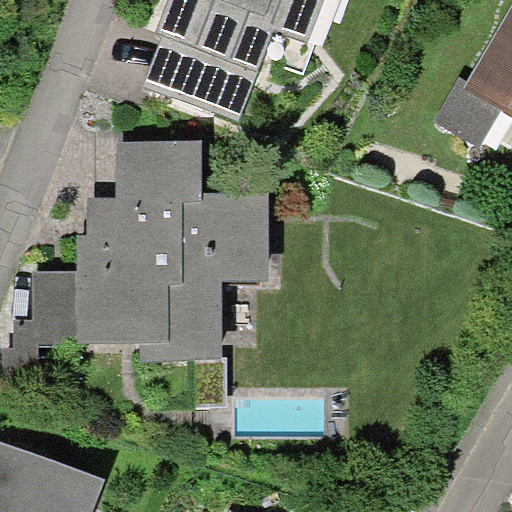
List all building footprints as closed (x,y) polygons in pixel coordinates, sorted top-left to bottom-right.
[(331,0),(170,0),(158,35),(164,38),(259,75),(263,62),(302,77),(331,0)] [(511,10),(469,83),(465,89),(500,109),(511,116),(511,10)] [(259,75),(164,38),(144,89),(238,127),(259,75)] [(479,149),(500,109),(465,89),(469,83),(461,78),(433,124),(479,149)] [(136,346),(136,365),(223,364),(223,289),(272,289),(271,198),(206,199),(206,142),(115,143),(115,199),(84,199),(85,245),(76,245),(76,270),(32,270),(32,318),(10,318),(10,355),(3,355),(3,384),(42,383),(42,347),(136,346)] [(0,511),(95,511),(105,487),(0,446),(0,511)]
